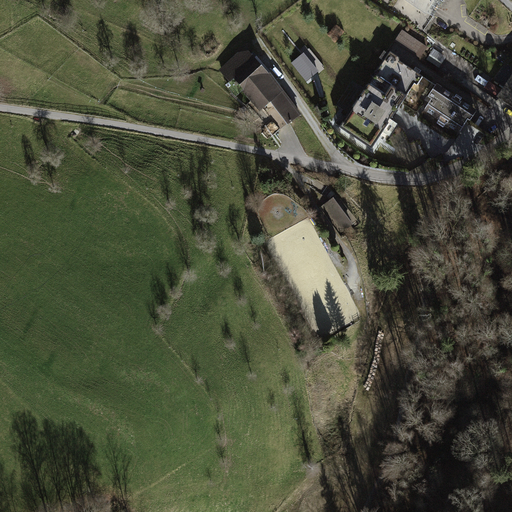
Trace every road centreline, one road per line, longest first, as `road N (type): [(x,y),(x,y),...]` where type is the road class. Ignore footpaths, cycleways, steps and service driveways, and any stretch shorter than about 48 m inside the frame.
road 1 (unclassified): [(511,133),(443,173),(407,178),(0,107)]
road 2 (track): [(357,300),(352,257),(288,157)]
road 3 (track): [(255,40),(348,169)]
